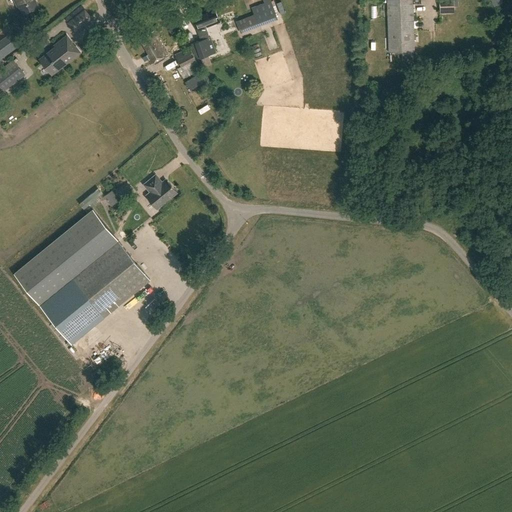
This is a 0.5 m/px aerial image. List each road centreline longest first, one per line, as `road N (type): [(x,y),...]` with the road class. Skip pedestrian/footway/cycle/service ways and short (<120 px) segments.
road 1 (unclassified): [(20,511),(241,215)]
road 2 (unclassified): [(241,215),(277,210),(435,231),(511,312)]
road 3 (unclassified): [(241,215),(177,143),(112,30)]
